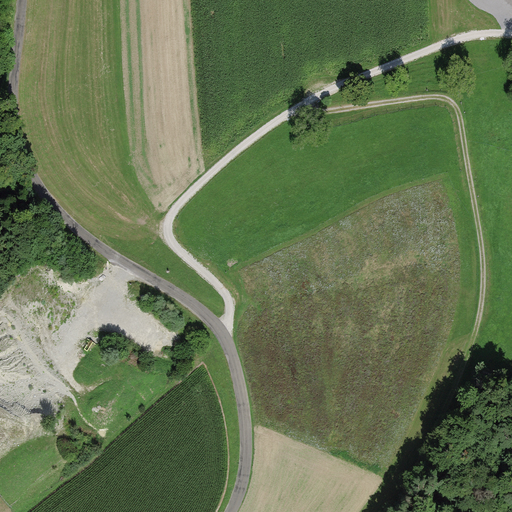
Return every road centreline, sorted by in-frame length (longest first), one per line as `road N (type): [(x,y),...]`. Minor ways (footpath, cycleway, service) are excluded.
road 1 (unclassified): [(230,511),(247,443),(221,331),(66,222),(25,167),(12,91),(22,0)]
road 2 (track): [(511,36),(459,41),(320,94),(252,137),(181,201),(167,219),(167,236),(230,305),(221,331)]
road 3 (track): [(286,116),(439,98),(458,111),(482,264),(466,363)]
road 4 (track): [(117,261),(51,374)]
